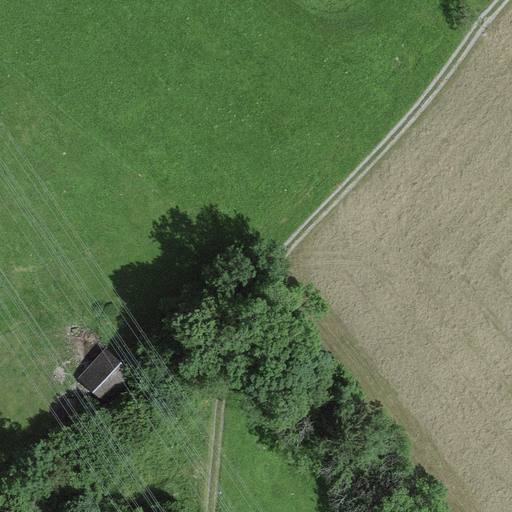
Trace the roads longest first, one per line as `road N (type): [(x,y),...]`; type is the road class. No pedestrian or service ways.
road 1 (track): [(501,0),(410,115),(235,306),(212,511)]
road 2 (track): [(235,306),(8,511)]
